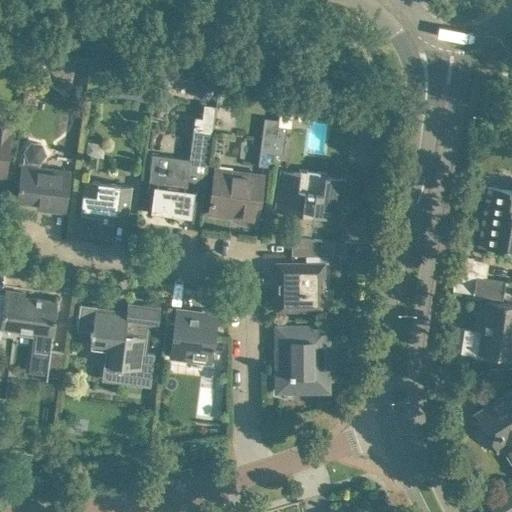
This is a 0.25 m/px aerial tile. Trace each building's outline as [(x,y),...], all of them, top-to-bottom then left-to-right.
[(97,64),(95,79),(105,80),(106,65),(97,64)] [(124,94),(148,98),(149,91),(151,79),(128,75),(127,75),(124,94)] [(281,99),(278,119),(273,151),(282,152),(286,126),(289,126),(293,100),(281,99)] [(0,184),(2,185),(5,165),(11,117),(0,115),(0,184)] [(194,189),(186,188),(187,178),(204,185),(208,162),(212,132),(210,132),(213,118),(194,115),(189,149),(188,158),(157,154),(157,153),(151,152),(149,171),(150,171),(147,190),(153,190),(150,210),(190,216),(193,196),(194,189)] [(357,146),(379,147),(381,116),(358,115),(357,146)] [(273,151),(278,119),(264,117),(257,164),(271,166),(273,151)] [(20,179),(17,199),(36,202),(50,204),(50,209),(64,211),(66,191),(69,171),(39,167),(39,162),(46,152),(42,141),(29,140),(22,150),(23,153),(22,165),(21,165),(20,179)] [(256,224),(262,174),(215,168),(209,213),(231,216),(232,212),(241,213),(239,222),(256,224)] [(326,176),(326,172),(299,168),(299,171),(279,168),(274,209),(300,213),(297,232),(310,234),(313,214),(339,218),(345,178),(326,176)] [(114,212),(128,214),(132,185),(91,180),(89,194),(82,193),(80,213),(98,215),(98,222),(112,223),(114,212)] [(511,251),(511,190),(487,186),(477,245),(511,251)] [(468,217),(466,226),(475,228),(476,218),(468,217)] [(321,239),(297,236),(296,242),(291,242),(291,254),(319,254),(321,239)] [(347,253),(368,253),(369,240),(344,240),(345,253),(347,253)] [(345,253),(329,254),(329,255),(329,262),(347,262),(347,253),(345,253)] [(484,261),(472,260),(472,257),(471,257),(470,260),(457,258),(454,273),(474,277),(481,278),(484,261)] [(276,310),(318,310),(318,289),(324,289),(324,262),(276,262),(276,310)] [(504,281),(481,278),(474,277),(471,293),(501,298),(504,281)] [(0,303),(0,327),(52,334),(57,300),(25,296),(25,292),(4,290),(3,304),(0,303)] [(470,330),(467,351),(511,357),(511,303),(485,300),(480,331),(470,330)] [(80,304),(76,328),(90,330),(90,333),(92,333),(90,346),(106,348),(104,363),(119,366),(117,381),(150,385),(154,353),(146,352),(149,326),(157,327),(160,306),(127,302),(126,310),(125,317),(95,314),(96,306),(80,304)] [(210,361),(212,347),(213,348),(214,344),(213,343),(216,320),(190,316),(190,310),(176,308),(170,356),(210,361)] [(276,340),(276,390),(327,390),(327,326),(297,326),(297,340),(276,340)] [(49,350),(46,376),(62,378),(65,352),(49,350)] [(502,366),(486,367),(486,378),(503,378),(502,366)] [(502,446),(511,460),(511,389),(475,413),(498,449),(502,446)] [(511,511),(511,488),(488,504),(481,508),(481,509),(483,511),(511,511)]
